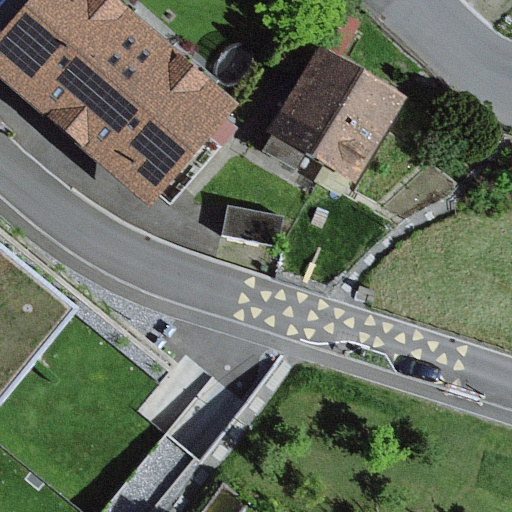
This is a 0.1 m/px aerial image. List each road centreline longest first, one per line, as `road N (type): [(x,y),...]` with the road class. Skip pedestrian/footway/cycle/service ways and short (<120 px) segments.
road 1 (residential): [(0,162),(128,256),(196,286),(511,385)]
road 2 (tertiary): [(511,80),(413,0)]
